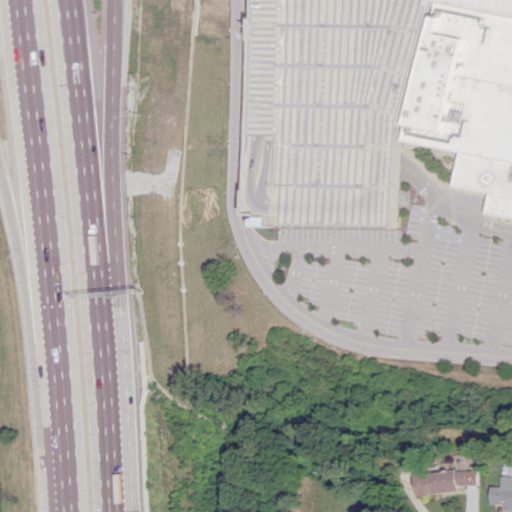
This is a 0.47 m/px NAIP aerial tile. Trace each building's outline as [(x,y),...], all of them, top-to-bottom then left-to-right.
[(411,227),(265,226),(265,215),(256,215),(259,0),(433,0),(433,4),(436,5),(412,124),(411,227)] [(511,0),(433,0),(433,4),(436,5),(442,6),(415,140),(469,151),(463,184),(499,192),(494,212),(511,215),(511,0)] [(478,467),(416,474),(419,495),(461,490),(461,486),(480,484),(478,467)] [(493,486),(494,504),(508,503),(508,511),(511,510),(511,477),(504,477),(504,485),(493,486)] [(372,511),(375,502),(357,498),(353,511),(372,511)]
